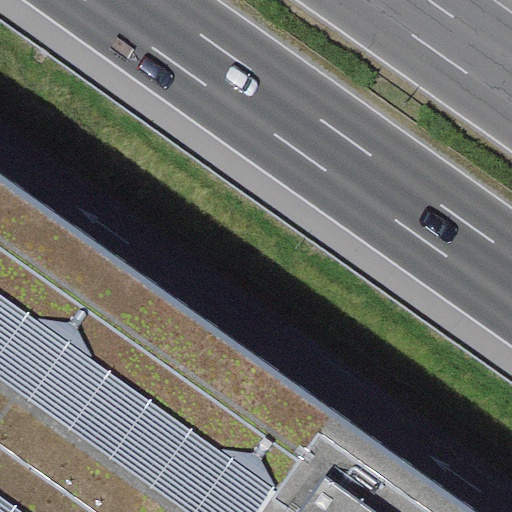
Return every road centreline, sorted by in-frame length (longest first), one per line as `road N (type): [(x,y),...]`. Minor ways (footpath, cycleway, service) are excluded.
road 1 (motorway): [(119,0),(511,276)]
road 2 (motorway): [(511,78),(400,0)]
